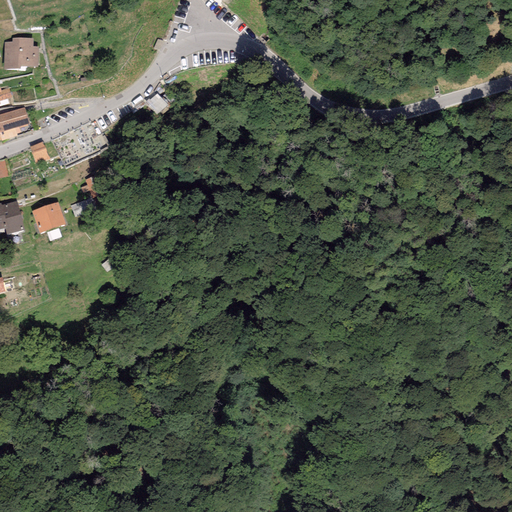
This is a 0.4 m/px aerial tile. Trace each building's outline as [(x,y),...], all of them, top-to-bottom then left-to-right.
[(13,44),(5,43),(4,71),(20,72),(20,69),(38,70),(39,49),(33,49),(33,40),(13,40),(13,44)] [(0,102),(11,100),(9,90),(0,92),(0,91),(0,102)] [(158,93),(146,103),(158,116),(170,106),(158,93)] [(24,109),(0,116),(0,134),(30,126),(24,109)] [(42,143),(30,148),(36,165),(48,160),(42,143)] [(4,160),(0,161),(0,179),(8,177),(4,160)] [(17,202),(0,206),(0,232),(6,231),(7,237),(25,232),(17,202)] [(58,204),(32,213),(39,236),(66,227),(58,204)]
